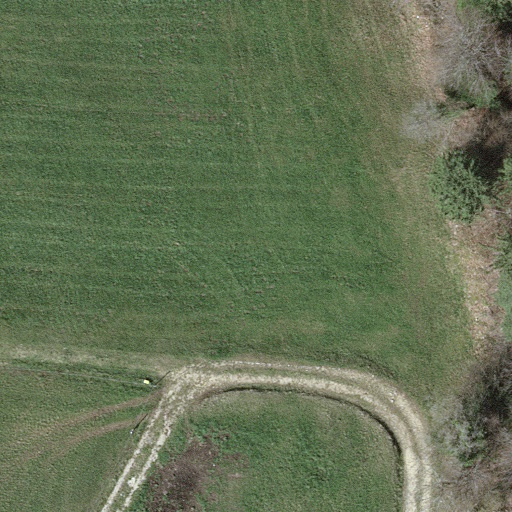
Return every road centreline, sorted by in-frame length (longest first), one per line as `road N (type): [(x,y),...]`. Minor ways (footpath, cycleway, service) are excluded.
road 1 (track): [(420,511),(415,442),(403,418),(362,388),(213,367),(0,355)]
road 2 (track): [(122,511),(213,367)]
